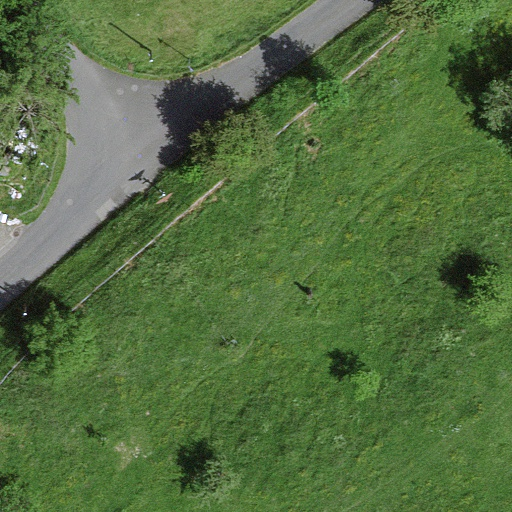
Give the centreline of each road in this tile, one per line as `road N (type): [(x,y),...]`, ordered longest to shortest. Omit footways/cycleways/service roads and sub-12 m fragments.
road 1 (residential): [(121,169),(346,0)]
road 2 (residential): [(121,169),(0,19)]
road 3 (residential): [(0,273),(121,169)]
